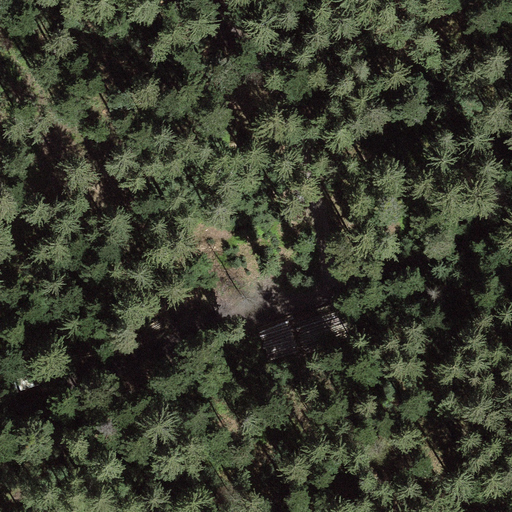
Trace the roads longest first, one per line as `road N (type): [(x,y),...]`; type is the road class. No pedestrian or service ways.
road 1 (track): [(0,411),(327,285),(511,226)]
road 2 (track): [(180,0),(255,64),(306,148),(327,285)]
road 3 (track): [(44,511),(54,443),(76,376)]
